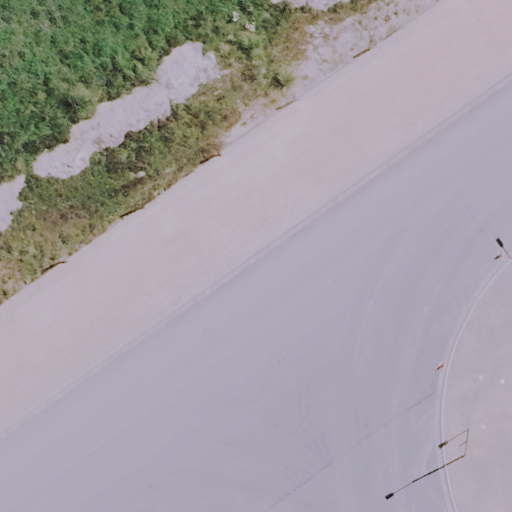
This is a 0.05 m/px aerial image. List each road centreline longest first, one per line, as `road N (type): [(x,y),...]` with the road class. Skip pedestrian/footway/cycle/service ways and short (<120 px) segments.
road 1 (residential): [(511,151),(212,357)]
road 2 (residential): [(212,357),(0,501)]
road 3 (residential): [(212,357),(332,511)]
